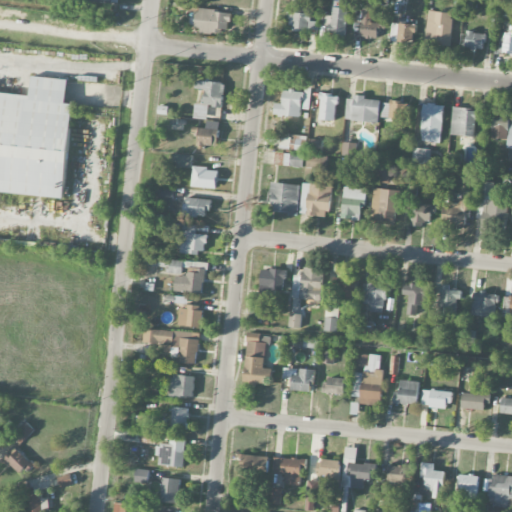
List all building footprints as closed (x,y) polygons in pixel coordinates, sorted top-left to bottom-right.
[(329,34),(346,35),(347,8),(333,7),(332,16),(325,15),(325,25),(329,25),(329,34)] [(290,30),(319,31),(319,22),(311,22),(311,8),(290,8),(290,30)] [(380,23),(371,23),(372,9),(363,9),(361,37),(379,38),(380,23)] [(229,33),(231,11),(197,10),(196,31),(229,33)] [(426,43),(450,44),(451,12),(427,11),(426,43)] [(416,24),(392,23),(391,41),(415,42),(416,24)] [(511,28),(511,32),(498,32),(497,54),(511,54),(511,28)] [(466,48),(483,50),(484,33),(467,32),(466,48)] [(0,93),(0,190),(66,196),(73,104),(67,103),(69,79),(33,76),(31,96),(0,93)] [(207,119),(209,106),(223,108),(225,83),(197,80),(196,88),(204,89),(203,104),(195,103),(194,118),(207,119)] [(302,91),(283,90),(283,104),(275,103),(275,116),(301,117),(302,91)] [(319,118),(311,118),(311,125),(335,127),(338,95),(321,93),(319,118)] [(380,100),(366,99),(366,97),(347,96),(346,121),(379,122),(380,100)] [(407,120),(409,103),(383,100),(381,117),(407,120)] [(443,105),(423,104),(422,142),(442,143),(443,105)] [(475,137),(478,110),(453,107),(450,134),(475,137)] [(492,138),(508,139),(507,161),(511,161),(511,149),(511,148),(511,122),(511,123),(511,114),(493,113),(492,138)] [(198,128),(198,145),(218,146),(219,121),(206,121),(206,128),(198,128)] [(305,151),(307,137),(292,135),(290,149),(305,151)] [(308,151),(321,153),(323,140),(309,139),(308,151)] [(303,167),(303,154),(276,153),(275,165),(303,167)] [(191,168),(192,155),(173,154),(173,167),(191,168)] [(461,167),(462,155),(450,155),(449,166),(461,167)] [(389,163),(376,164),(376,183),(390,182),(389,163)] [(217,188),(217,171),(209,170),(209,167),(192,166),(192,187),(217,188)] [(480,195),(493,195),(493,182),(480,182),(480,195)] [(270,210),(298,213),(300,185),(273,183),(270,210)] [(331,185),(302,184),(301,215),(329,216),(331,185)] [(159,200),(173,201),(174,189),(160,188),(159,200)] [(363,220),(364,188),(343,188),(343,220),(363,220)] [(371,222),(396,223),(398,190),(373,189),(371,222)] [(183,215),(211,215),(211,198),(184,198),(183,215)] [(471,200),(459,198),(458,205),(445,203),(441,222),(466,226),(471,200)] [(507,203),(483,202),(482,221),(507,222),(507,203)] [(433,225),(433,204),(412,204),(412,224),(433,225)] [(207,233),(182,232),(181,253),(206,254),(207,233)] [(140,265),(170,267),(169,273),(182,274),(183,259),(140,256),(140,265)] [(176,275),(175,291),(202,293),(205,263),(189,262),(187,276),(176,275)] [(320,301),(324,269),(303,267),(302,277),(294,276),(292,292),(300,293),(299,299),(320,301)] [(260,291),(283,293),(285,270),(262,268),(260,291)] [(335,278),(335,299),(356,300),(356,278),(335,278)] [(371,312),(385,313),(386,283),(363,282),(363,305),(371,305),(371,312)] [(440,316),(456,317),(457,299),(461,299),(462,290),(449,290),(449,285),(441,284),(440,316)] [(403,295),(409,295),(408,315),(417,315),(418,306),(428,306),(428,286),(403,285),(403,295)] [(472,316),(496,317),(497,293),(473,292),(472,316)] [(503,314),(511,314),(511,296),(504,296),(503,314)] [(202,307),(180,306),(179,326),(201,327),(202,307)] [(338,332),(339,307),(326,306),(325,331),(338,332)] [(269,324),(270,311),(250,309),(249,322),(269,324)] [(290,328),(301,328),(301,314),(290,314),(290,328)] [(373,322),(357,322),(357,334),(373,335),(373,322)] [(143,342),(172,344),(172,347),(181,348),(180,363),(198,363),(199,333),(144,330),(143,342)] [(244,382),(270,384),(271,369),(264,368),(266,342),(260,342),(261,333),(248,332),(244,382)] [(322,363),(335,363),(335,351),(322,351),(322,363)] [(353,396),(360,397),(360,404),(382,405),(384,369),(381,369),(381,355),(357,354),(357,367),(364,367),(364,373),(354,372),(353,396)] [(283,390),(313,392),(314,370),(284,368),(283,390)] [(171,376),(170,396),(194,398),(195,377),(171,376)] [(323,394),(347,394),(348,379),(323,378),(323,394)] [(394,391),(394,403),(418,405),(419,381),(400,380),(400,391),(394,391)] [(422,407),(450,407),(451,391),(422,390),(422,407)] [(487,411),(489,396),(463,392),(461,408),(487,411)] [(501,414),(511,414),(511,398),(502,398),(501,414)] [(189,409),(173,407),(171,428),(186,430),(189,409)] [(151,416),(136,416),(135,429),(151,429),(151,416)] [(9,435),(15,445),(35,433),(29,423),(9,435)] [(154,443),(155,435),(143,435),(142,443),(154,443)] [(186,439),(170,438),(170,445),(158,444),(158,465),(185,466),(186,439)] [(24,476),(34,465),(15,447),(4,459),(24,476)] [(268,457),(246,455),(245,470),(268,471),(268,457)] [(307,459),(273,458),(273,473),(287,474),(286,484),(300,485),(301,469),(306,469),(307,459)] [(340,479),(341,462),(318,459),(316,476),(340,479)] [(435,463),(422,463),(421,478),(425,478),(425,487),(433,488),(433,498),(444,499),(445,471),(435,471),(435,463)] [(388,482),(408,483),(409,467),(388,466),(388,482)] [(149,469),(136,469),(136,483),(148,484),(149,469)] [(478,498),(479,476),(459,475),(459,490),(470,491),(470,498),(478,498)] [(511,475),(492,475),(491,507),(511,507),(511,475)] [(161,502),(178,503),(180,479),(162,478),(161,502)] [(318,481),(307,481),(305,510),(316,511),(318,481)] [(268,504),(280,505),(282,488),(270,487),(268,504)] [(27,511),(42,511),(41,494),(20,495),(21,505),(27,504),(27,511)] [(386,511),(387,500),(375,500),(374,511),(386,511)] [(126,511),(127,504),(115,503),(114,511),(126,511)]
